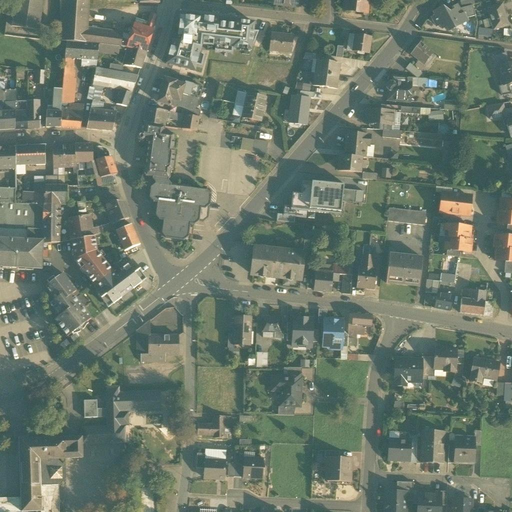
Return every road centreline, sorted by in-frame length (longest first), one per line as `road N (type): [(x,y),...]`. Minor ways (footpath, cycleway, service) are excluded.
road 1 (tertiary): [(186,275),(405,31)]
road 2 (unclassified): [(180,281),(189,309),(180,511)]
road 3 (tertiary): [(399,312),(214,288),(186,275)]
road 4 (tertiary): [(13,397),(73,363),(180,281)]
road 5 (residential): [(368,475),(375,378),(399,312)]
road 6 (residential): [(323,23),(169,3)]
road 7 (residential): [(169,3),(123,140)]
road 8 (residential): [(366,506),(233,501)]
road 9 (residential): [(368,475),(500,484)]
road 10 (residential): [(123,140),(0,140)]
